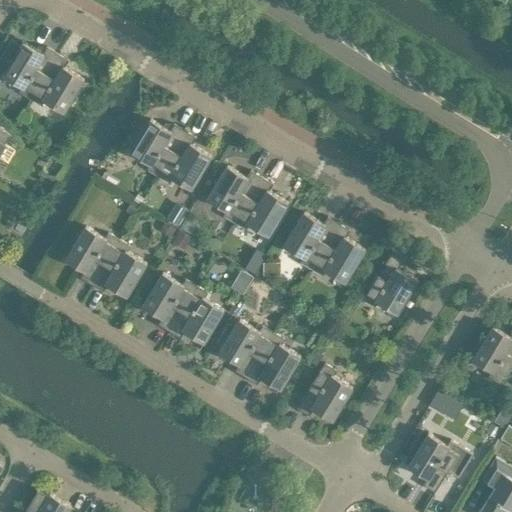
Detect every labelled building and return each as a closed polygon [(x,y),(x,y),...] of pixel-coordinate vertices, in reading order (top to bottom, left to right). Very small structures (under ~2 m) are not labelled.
[(22,44),(12,38),(0,57),(0,78),(1,79),(4,74),(23,86),(20,91),(31,98),(59,52),(48,46),(43,52),(24,41),(22,44)] [(46,100),(65,111),(85,78),(66,66),(70,59),(59,52),(31,98),(43,105),(46,100)] [(150,163),(147,168),(159,175),(186,129),(175,122),(171,129),(151,118),(131,151),(150,163)] [(0,156),(8,161),(16,148),(6,142),(12,132),(0,124),(0,156)] [(193,143),(198,136),(186,129),(159,175),(170,182),(173,177),(192,188),(212,155),(193,143)] [(248,176),(228,164),(208,198),(227,209),(224,214),(235,221),(263,176),(252,169),(248,176)] [(270,190),(275,183),(263,176),(235,221),(247,228),(250,223),(269,235),(290,201),(270,190)] [(141,204),(132,199),(125,210),(134,215),(141,204)] [(187,209),(177,203),(168,216),(179,223),(187,209)] [(285,244),(304,256),(301,261),(312,268),(340,222),(329,216),(324,222),(305,211),(285,244)] [(200,225),(186,217),(180,226),(194,234),(200,225)] [(177,227),(166,220),(161,229),(172,235),(177,227)] [(347,236),(351,229),(340,222),(312,268),(324,275),(327,270),(346,281),(366,248),(347,236)] [(106,236),(87,225),(66,258),(86,270),(82,277),(93,284),(120,238),(109,231),(106,236)] [(181,229),(173,242),(185,249),(193,236),(181,229)] [(216,236),(209,238),(207,242),(218,249),(223,241),(216,236)] [(129,250),(132,245),(120,238),(93,284),(104,290),(109,284),(128,295),(148,262),(129,250)] [(258,248),(246,267),(256,273),(268,254),(258,248)] [(364,299),(376,306),(379,301),(398,313),(419,279),(399,268),(403,261),(391,253),(364,299)] [(282,261),(264,261),(264,275),(282,275),(282,261)] [(164,271),(144,305),(163,316),(159,323),(170,330),(198,285),(186,278),(183,283),(164,271)] [(206,297),(209,292),(198,285),(170,330),(181,337),(186,330),(205,342),(225,308),(206,297)] [(241,318),(220,351),(240,363),(236,370),(247,377),(274,331),(263,324),(260,329),(241,318)] [(511,335),(494,325),(473,358),(493,370),(490,375),(502,383),(511,365),(511,335)] [(283,343),(286,338),(274,331),(247,377),(258,383),(262,377),(282,388),(302,355),(283,343)] [(317,364),(322,355),(315,351),(310,360),(317,364)] [(298,407),(310,415),(314,408),(334,420),(354,386),(335,375),(338,369),(325,362),(298,407)] [(440,387),(432,401),(444,408),(452,394),(450,393),(440,387)] [(511,442),(511,424),(509,423),(501,436),(511,442)] [(448,443),(429,432),(409,465),(428,477),(424,484),(436,491),(450,468),(461,475),(474,452),(451,438),(448,443)] [(511,511),(511,464),(497,455),(483,478),(495,485),(479,511),(511,511)] [(24,511),(68,511),(73,505),(51,492),(50,494),(40,487),(24,511)]
